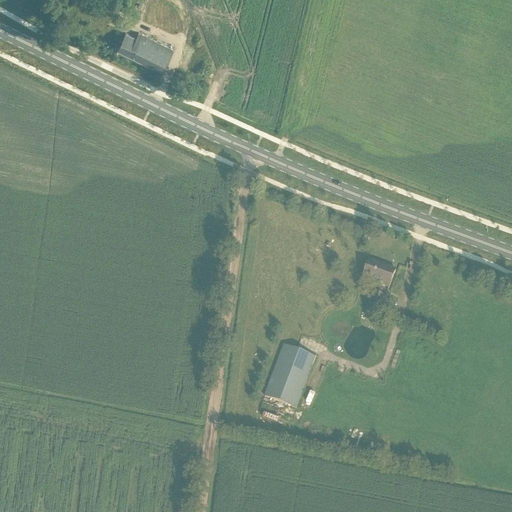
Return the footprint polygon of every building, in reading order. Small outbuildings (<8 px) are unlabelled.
[(107,25),(114,10),(92,0),(84,0),(79,12),(107,25)] [(184,29),(190,0),(150,0),(146,21),(184,29)] [(201,12),(200,18),(193,46),(222,53),(226,55),(228,48),(224,46),(236,0),(204,0),(202,12),(201,12)] [(126,33),(122,41),(118,50),(163,72),(174,50),(139,32),(136,38),(126,33)] [(369,261),(366,271),(363,279),(389,289),(395,271),(369,261)] [(385,298),(376,295),(373,294),(366,312),(378,317),(385,298)] [(297,409),(316,357),(283,345),(264,397),(297,409)]
